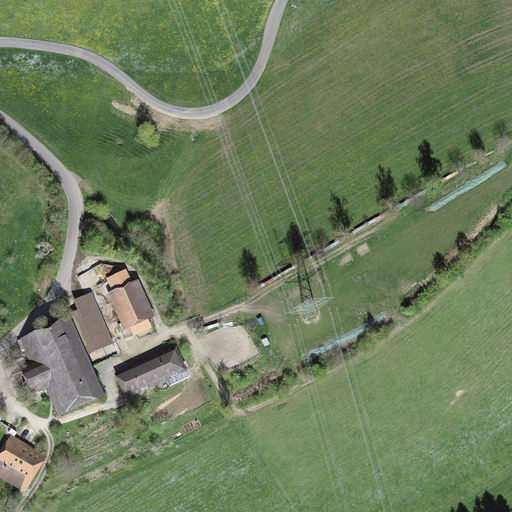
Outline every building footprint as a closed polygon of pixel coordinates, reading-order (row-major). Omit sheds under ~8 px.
[(146,318),(132,286),(126,274),(124,273),(109,280),(115,294),(114,295),(128,326),(129,325),(130,326),(146,318)] [(108,345),(87,297),(75,302),(84,321),(72,326),(85,355),(108,345)] [(33,393),(45,388),(52,384),(62,408),(95,393),(64,324),(22,342),(32,367),(23,371),(33,393)] [(185,371),(175,350),(119,375),(128,396),(185,371)] [(40,460),(10,441),(0,457),(0,474),(22,489),(40,460)]
